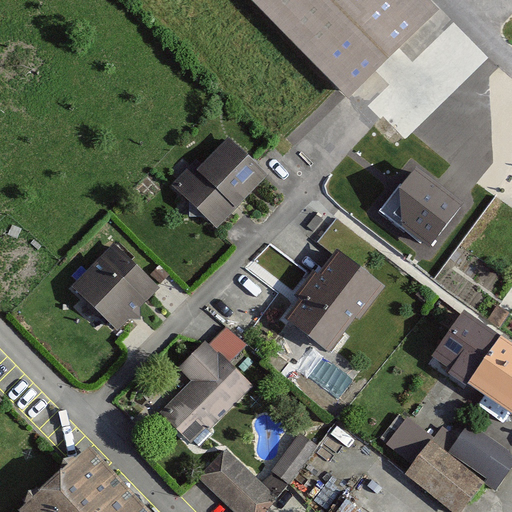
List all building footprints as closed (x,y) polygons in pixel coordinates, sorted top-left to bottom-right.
[(439,11),(428,0),(249,0),(350,100),(439,11)] [(217,233),(269,177),(230,141),(178,196),(217,233)] [(462,205),(415,170),(383,212),(429,247),(462,205)] [(73,290),(114,331),(158,288),(117,247),(73,290)] [(302,303),(287,322),(331,355),(384,286),(339,252),(320,276),(314,271),(294,297),(302,303)] [(441,356),(474,381),(502,344),(469,319),(441,356)] [(230,364),(246,348),(228,329),(211,346),(230,364)] [(511,416),(511,347),(504,341),(502,344),(474,381),(471,388),(511,416)] [(162,417),(194,449),(255,390),(230,364),(211,346),(208,343),(180,371),(194,385),(162,417)] [(410,420),(387,448),(394,454),(405,441),(412,446),(401,459),(410,467),(433,440),(410,420)] [(487,484),(498,492),(511,473),(511,464),(469,432),(450,456),(487,484)] [(318,450),(300,437),(271,475),(288,489),(318,450)] [(408,479),(451,511),(465,511),(487,484),(450,456),(435,444),(408,479)] [(20,511),(94,511),(124,487),(91,450),(20,511)] [(229,451),(201,478),(234,511),(270,511),(280,503),(229,451)] [(94,511),(145,511),(124,487),(94,511)] [(360,511),(349,501),(340,511),(360,511)]
